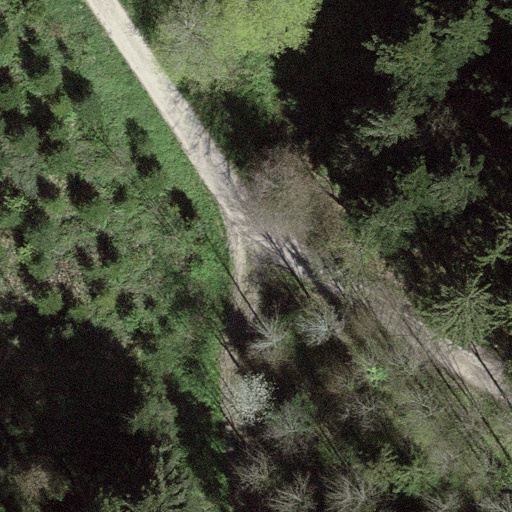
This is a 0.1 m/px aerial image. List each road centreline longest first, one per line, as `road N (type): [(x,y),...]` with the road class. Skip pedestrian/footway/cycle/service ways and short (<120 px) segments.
road 1 (track): [(108,0),(218,201),(313,283),(511,402)]
road 2 (track): [(218,201),(254,511)]
